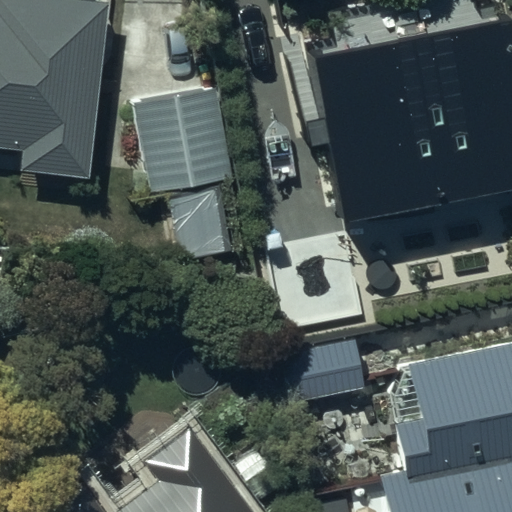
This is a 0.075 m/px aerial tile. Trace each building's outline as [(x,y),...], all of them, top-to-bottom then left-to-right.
[(96,0),(0,0),(0,136),(10,137),(8,156),(79,163),(96,0)] [(300,48),(334,215),(511,178),(511,79),(497,8),(300,48)] [(209,78),(127,94),(141,183),(226,167),(209,78)] [(349,250),(259,265),(270,328),(422,303),(415,258),(352,268),(349,250)] [(269,337),(277,389),(354,378),(347,326),(269,337)] [(511,511),(511,482),(508,458),(511,457),(511,330),(395,350),(404,403),(381,407),(390,460),(369,464),(377,511),(511,511)] [(250,511),(180,416),(135,449),(151,471),(100,509),(72,472),(16,511),(250,511)]
